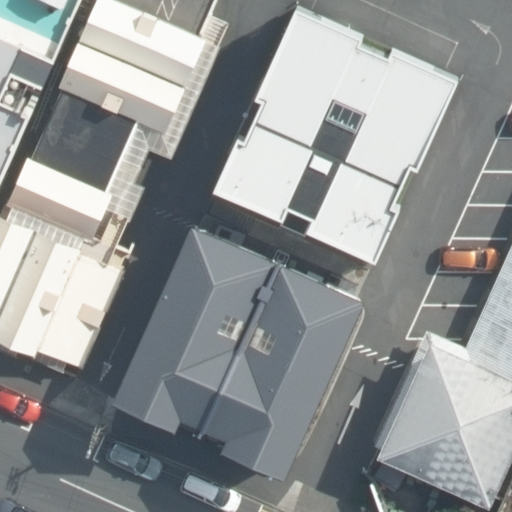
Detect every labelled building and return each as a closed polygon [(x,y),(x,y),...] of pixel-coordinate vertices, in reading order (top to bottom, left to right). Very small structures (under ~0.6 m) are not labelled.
[(0,0),(0,188),(86,0),(0,0)] [(220,0),(90,0),(0,206),(0,349),(76,383),(131,260),(114,253),(148,175),(122,164),(139,125),(174,140),(227,20),(214,15),(220,0)] [(310,11),(229,190),(389,261),(470,83),(310,11)] [(284,260),(198,223),(120,399),(181,425),(186,413),(211,424),(284,260)] [(511,235),(467,338),(424,320),(365,451),(483,503),(511,437),(511,235)] [(363,295),(284,260),(211,424),(230,432),(224,446),(285,472),(363,295)]
